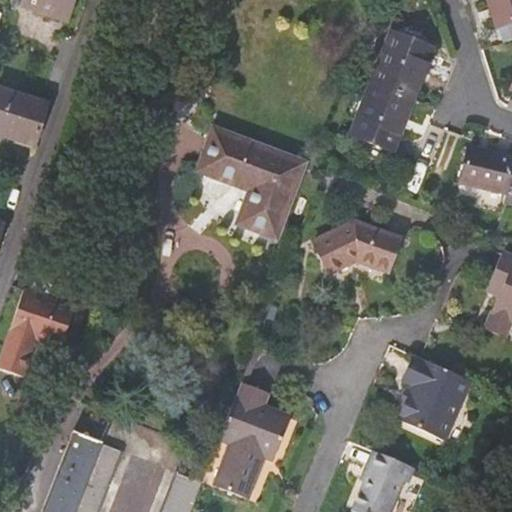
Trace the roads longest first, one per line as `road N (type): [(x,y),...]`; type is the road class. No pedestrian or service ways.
road 1 (residential): [(452,0),(487,111),(511,120)]
road 2 (residential): [(353,380),(299,511)]
